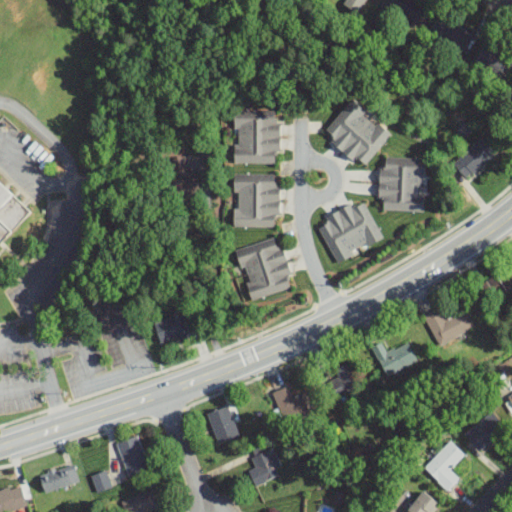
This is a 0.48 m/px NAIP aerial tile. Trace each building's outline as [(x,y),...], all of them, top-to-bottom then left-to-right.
[(417,25),(427,7),(415,0),(389,0),(386,6),(417,25)] [(462,52),(472,35),(440,14),(429,31),(462,52)] [(500,75),(510,57),(484,44),(475,62),(500,75)] [(354,97),(327,128),(336,136),(333,140),(353,159),(356,155),(365,163),(393,131),(354,97)] [(279,112),(235,111),(235,164),(279,164),(279,112)] [(468,180),(495,153),(480,138),(453,165),(468,180)] [(173,201),(200,198),(198,173),(188,174),(186,156),(168,158),(173,201)] [(379,211),(424,212),(425,160),(380,159),(379,211)] [(234,174),(234,227),(279,227),(279,174),(234,174)] [(0,189),(0,243),(27,215),(0,189)] [(319,226),(338,262),(384,236),(365,200),(356,205),(353,200),(324,216),(327,220),(319,226)] [(278,237),(236,250),(252,301),(294,288),(278,237)] [(491,298),(511,288),(511,267),(483,281),(491,298)] [(440,345),(474,327),(465,309),(446,318),(441,307),(425,316),(440,345)] [(161,345),(190,336),(184,314),(155,322),(161,345)] [(417,362),(408,342),(387,352),(382,342),(373,347),(387,377),(417,362)] [(339,376),(329,382),(338,398),(364,382),(351,361),(335,371),(339,376)] [(314,390),(292,397),(289,387),(276,391),(285,420),(320,409),(314,390)] [(208,413),(217,443),(238,437),(228,407),(208,413)] [(506,429),(492,412),(465,434),(479,451),(506,429)] [(117,443),(129,477),(150,469),(138,436),(117,443)] [(464,455),(451,441),(425,467),(448,491),(460,478),(450,469),(464,455)] [(256,472),(252,474),(256,485),(285,473),(276,452),(267,456),(266,453),(251,459),(256,472)] [(39,476),(44,493),(79,482),(74,465),(39,476)] [(91,476),(96,493),(112,488),(106,472),(91,476)] [(0,490),(0,511),(26,509),(22,487),(0,490)] [(147,511),(159,507),(154,491),(123,501),(126,511),(147,511)] [(431,511),(438,504),(423,492),(406,511),(431,511)]
